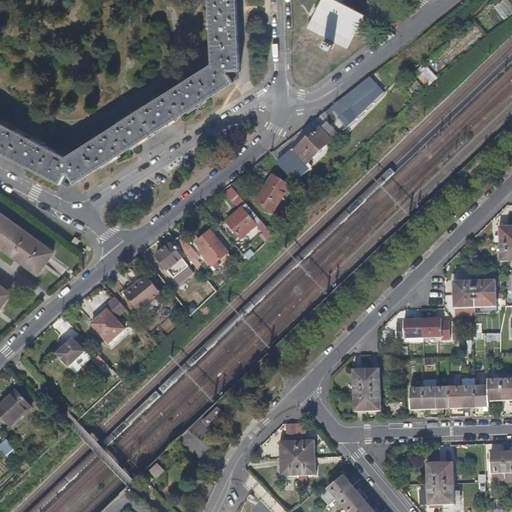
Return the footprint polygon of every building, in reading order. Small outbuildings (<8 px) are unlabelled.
[(0,156),(60,187),(68,173),(77,186),(156,135),(234,83),(231,76),(240,76),(238,34),(236,0),(208,0),(212,58),(181,78),(152,96),(139,104),(122,114),(92,133),(64,151),(43,139),(13,124),(8,121),(0,117),(0,156)] [(320,47),(330,52),(334,43),(345,48),(362,15),(333,0),(319,0),(305,28),(325,37),(320,47)] [(369,75),(331,109),(347,127),(385,93),(369,75)] [(311,168),(307,164),(338,135),(327,124),(322,128),(310,139),(308,139),(295,151),(292,149),(277,162),(296,183),(311,168)] [(273,213),(291,187),(273,177),(263,191),(267,194),(260,204),(273,213)] [(260,204),(267,194),(263,191),(256,202),(260,204)] [(242,240),(263,222),(247,204),(225,223),(242,240)] [(51,252),(0,214),(0,249),(35,275),(51,252)] [(511,244),(511,227),(500,228),(500,245),(511,244)] [(212,232),(198,243),(204,252),(214,265),(229,253),(212,232)] [(186,239),(180,244),(191,257),(197,253),(186,239)] [(511,261),(511,244),(500,245),(500,261),(511,261)] [(164,265),(168,271),(184,259),(172,245),(157,256),(159,259),(156,261),(161,267),(164,265)] [(215,270),(232,257),(229,253),(214,265),(204,252),(202,254),(215,270)] [(168,271),(174,279),(190,267),(184,259),(168,271)] [(178,283),(193,271),(190,267),(174,279),(178,283)] [(162,289),(147,272),(125,292),(141,309),(162,289)] [(496,292),(496,279),(475,280),(475,293),(496,292)] [(475,293),(475,280),(453,280),(454,294),(475,293)] [(0,314),(13,297),(0,288),(0,314)] [(497,305),(496,292),(475,293),(476,306),(497,305)] [(476,306),(475,293),(454,294),(454,307),(476,306)] [(129,332),(116,318),(126,309),(116,297),(105,308),(107,310),(91,325),(113,346),(129,332)] [(450,341),(450,322),(443,322),(442,319),(424,320),(424,339),(443,338),(443,341),(450,341)] [(424,339),(424,320),(405,320),(405,323),(398,324),(398,342),(406,342),(406,340),(424,339)] [(57,355),(70,368),(86,353),(73,340),(57,355)] [(368,390),(367,369),(354,369),(355,391),(366,390),(368,390)] [(381,390),(380,369),(367,369),(368,390),(381,390)] [(511,400),(511,379),(503,380),(504,394),(504,401),(511,401),(511,400)] [(504,394),(503,380),(490,380),(491,401),(504,401),(504,394)] [(491,408),(490,386),(478,387),(478,393),(478,409),(491,408)] [(440,410),(439,395),(439,387),(426,388),(427,410),(434,410),(440,410)] [(453,409),(452,388),(439,387),(439,395),(440,410),(446,409),(453,409)] [(465,409),(465,392),(465,387),(452,388),(453,409),(459,409),(465,409)] [(478,409),(478,393),(478,387),(465,387),(465,392),(465,409),(472,409),(478,409)] [(427,410),(426,388),(413,388),(414,410),(427,410)] [(369,411),(368,390),(366,390),(355,391),(355,412),(369,411)] [(382,411),(381,390),(368,390),(369,411),(382,411)] [(10,427),(33,408),(18,391),(0,406),(0,416),(10,428),(10,427)] [(207,439),(222,414),(215,410),(211,418),(203,413),(193,430),(207,439)] [(292,445),(292,432),(292,427),(281,427),(282,446),(292,445)] [(302,444),(302,427),(292,427),(292,432),(292,445),(302,444)] [(0,452),(5,457),(13,449),(4,440),(0,444),(0,452)] [(310,460),(309,444),(292,445),(293,461),(310,460)] [(293,461),(292,445),(275,446),(275,463),(293,461)] [(12,464),(20,456),(13,449),(5,457),(12,464)] [(505,474),(504,453),(492,453),(492,475),(505,474)] [(184,459),(179,464),(162,481),(172,492),(183,503),(198,488),(196,486),(202,479),(184,459)] [(312,479),(310,460),(293,461),(293,463),(294,480),(312,479)] [(294,480),(293,463),(293,461),(275,463),(277,481),(294,480)] [(451,485),(451,463),(437,464),(438,480),(438,485),(451,485)] [(438,480),(437,464),(425,464),(426,486),(438,485),(438,480)] [(198,488),(205,482),(202,479),(196,486),(198,488)] [(335,503),(350,489),(341,479),(326,493),(335,503)] [(439,506),(438,485),(426,486),(426,507),(439,506)] [(452,504),(451,485),(438,485),(439,506),(452,506),(452,504)] [(342,511),(357,499),(353,493),(350,489),(335,503),(342,511)] [(342,511),(362,511),(367,509),(362,503),(357,499),(342,511)]
